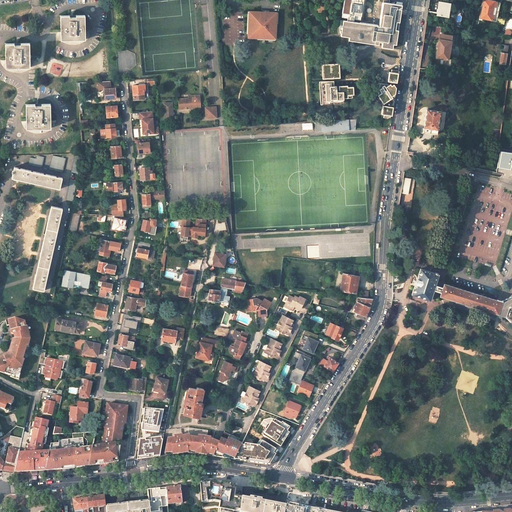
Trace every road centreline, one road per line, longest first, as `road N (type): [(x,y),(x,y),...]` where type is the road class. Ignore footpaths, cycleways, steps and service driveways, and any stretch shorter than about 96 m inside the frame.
road 1 (unclassified): [(280,477),(379,309),(384,223),(419,0)]
road 2 (residential): [(132,475),(139,400),(100,394),(135,218),(122,80)]
road 3 (secondary): [(280,477),(208,466),(132,475)]
road 4 (secondary): [(407,499),(280,477)]
